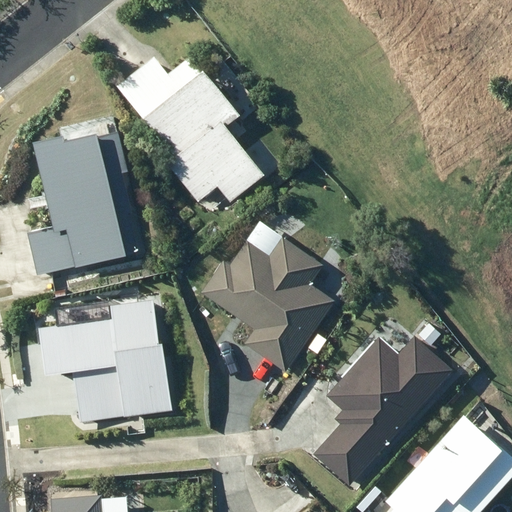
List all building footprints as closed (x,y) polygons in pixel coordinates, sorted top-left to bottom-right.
[(159,53),(119,86),(149,122),(150,120),(179,155),(170,163),(201,201),(220,185),(235,202),(270,173),(231,127),(245,115),(195,54),(174,72),(159,53)] [(79,267),(142,253),(125,172),(131,171),(122,129),(70,140),(69,133),(39,139),(58,231),(71,228),(79,267)] [(285,371),(334,300),(309,283),(322,265),(281,236),(268,255),(247,240),(229,265),(223,261),(202,291),(255,327),(244,343),(285,371)] [(61,323),(45,325),(51,374),(76,371),(82,423),(176,411),(162,294),(59,307),(61,323)] [(379,343),(333,396),(353,413),(356,413),(357,423),(353,428),(348,423),(320,453),(350,482),(382,446),(380,444),(429,389),(431,391),(448,372),(436,361),(438,359),(416,340),(399,359),(379,343)] [(435,466),(392,511),(473,511),(479,507),(435,466)] [(56,511),(105,511),(104,496),(56,499),(56,511)]
